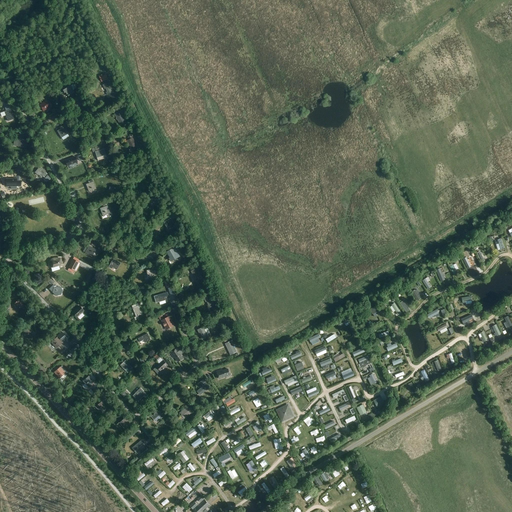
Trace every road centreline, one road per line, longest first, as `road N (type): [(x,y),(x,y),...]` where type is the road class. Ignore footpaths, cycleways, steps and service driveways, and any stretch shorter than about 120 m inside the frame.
road 1 (track): [(0,99),(13,99),(83,231),(0,260),(76,330),(99,373),(155,435)]
road 2 (unclassified): [(264,511),(304,475),(511,351)]
road 3 (track): [(468,340),(460,337),(417,367),(396,326),(430,296),(482,275),(504,254),(511,257)]
road 4 (tertiary): [(154,511),(0,342)]
road 5 (track): [(361,381),(325,392),(286,427),(287,451),(232,509)]
road 6 (track): [(138,416),(196,363),(175,309)]
road 7 (track): [(417,367),(369,396),(342,339)]
